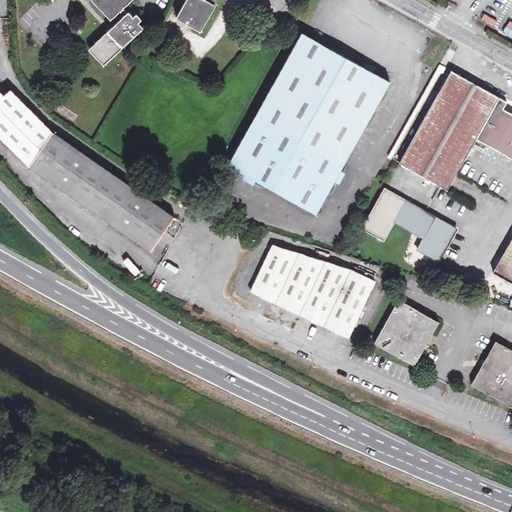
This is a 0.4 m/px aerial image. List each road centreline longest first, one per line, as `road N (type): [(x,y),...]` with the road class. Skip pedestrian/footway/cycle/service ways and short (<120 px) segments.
road 1 (trunk): [(511,495),(212,354),(103,287),(0,191)]
road 2 (trunk): [(511,505),(207,371),(0,256)]
road 3 (unclassified): [(511,441),(169,276)]
road 4 (unknown): [(227,304),(222,291),(240,246),(236,225),(96,140)]
road 5 (unclassified): [(396,0),(511,63)]
